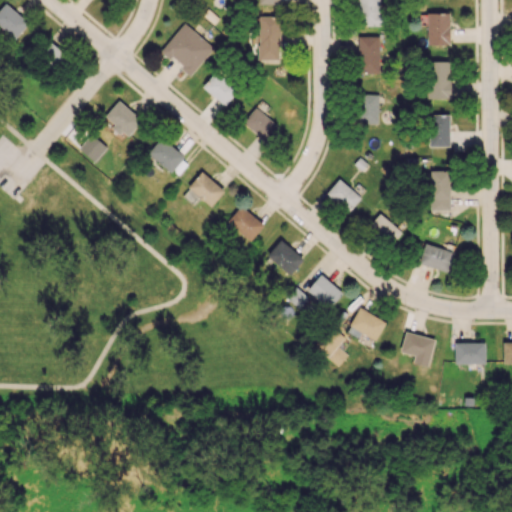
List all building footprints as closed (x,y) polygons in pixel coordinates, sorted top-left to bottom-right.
[(379,0),(357,0),(358,25),(380,25),(379,0)] [(0,26),(15,39),(28,22),(4,2),(0,7),(0,26)] [(449,13),(427,12),(427,44),(449,45),(449,13)] [(280,16),(258,15),(257,60),(279,60),(280,16)] [(160,50),(191,75),(213,48),(183,23),(160,50)] [(379,36),(358,36),(357,76),(378,76),(379,36)] [(427,98),(449,99),(450,61),(427,61),(427,98)] [(223,106),(238,89),(217,69),(202,86),(223,106)] [(377,123),(378,94),(358,94),(357,123),(377,123)] [(104,117),(111,121),(108,125),(127,139),(142,118),(116,100),(104,117)] [(266,141),(278,125),(254,106),(242,122),(266,141)] [(449,146),(449,114),(428,114),(428,146),(449,146)] [(174,170),(175,171),(186,159),(161,137),(147,152),(170,173),(174,170)] [(450,171),(430,170),(429,209),(449,210),(450,171)] [(224,191),(202,171),(188,186),(210,206),(224,191)] [(347,212),(360,197),(338,178),(326,193),(347,212)] [(263,226),(240,205),(226,221),(249,241),(263,226)] [(369,225),(392,243),(401,231),(378,213),(369,225)] [(289,276),(303,257),(278,239),(264,259),(289,276)] [(453,251),(423,242),(417,263),(448,271),(453,251)] [(307,290),(329,308),(342,292),(320,274),(307,290)] [(345,331),(358,338),(361,333),(375,341),(385,322),(359,307),(345,331)] [(337,367),(347,354),(337,346),(344,338),(333,328),(315,349),(337,367)] [(412,362),(427,366),(434,339),(405,331),(399,351),(414,355),(412,362)] [(511,341),(502,342),(503,363),(511,363),(511,341)] [(454,363),(485,363),(485,343),(454,342),(454,363)]
